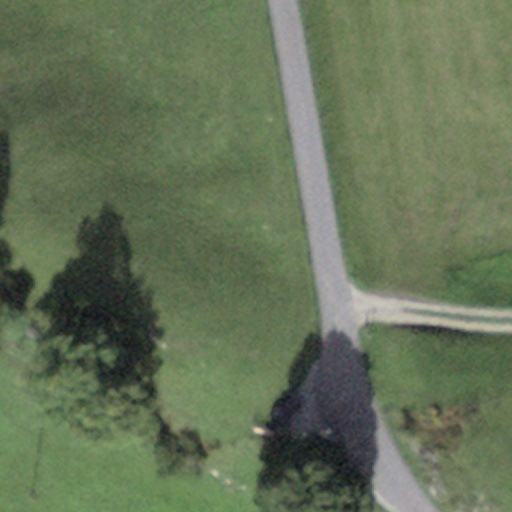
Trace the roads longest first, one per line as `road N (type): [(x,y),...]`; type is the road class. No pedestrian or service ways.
road 1 (unclassified): [(420,511),(367,442),(350,398),(283,0)]
road 2 (track): [(336,307),(511,319)]
